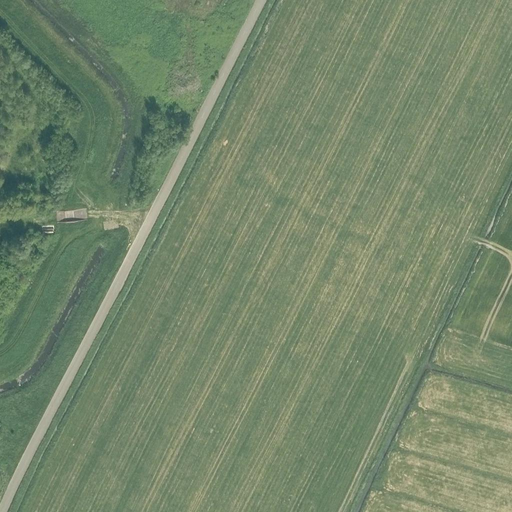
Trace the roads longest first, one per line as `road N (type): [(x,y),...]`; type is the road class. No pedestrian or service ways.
road 1 (tertiary): [(3,511),(262,0)]
road 2 (track): [(0,224),(87,215),(148,223)]
